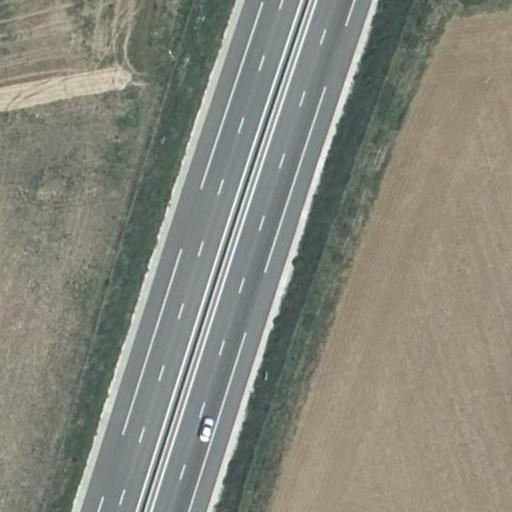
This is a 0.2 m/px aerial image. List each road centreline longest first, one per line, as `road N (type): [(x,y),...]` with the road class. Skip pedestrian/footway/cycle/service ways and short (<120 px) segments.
road 1 (motorway): [(169,511),(337,0)]
road 2 (motorway): [(281,0),(114,511)]
